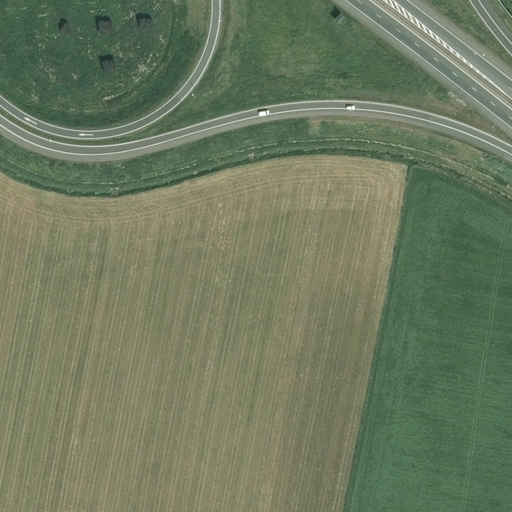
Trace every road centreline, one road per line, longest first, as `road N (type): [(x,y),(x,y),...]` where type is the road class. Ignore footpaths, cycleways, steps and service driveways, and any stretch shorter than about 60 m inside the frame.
road 1 (motorway): [(0,119),(45,144),(103,152),(271,112),(341,106),(420,115),(511,150)]
road 2 (primary): [(216,0),(200,72),(150,122),(73,135),(41,127),(0,98)]
road 3 (motorway): [(356,0),(511,119)]
road 4 (motorway): [(511,89),(397,0)]
